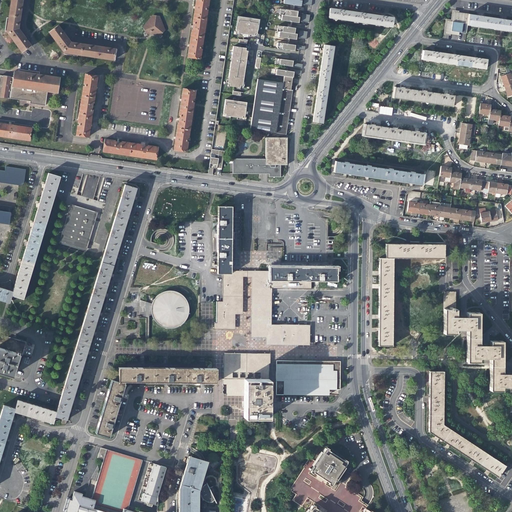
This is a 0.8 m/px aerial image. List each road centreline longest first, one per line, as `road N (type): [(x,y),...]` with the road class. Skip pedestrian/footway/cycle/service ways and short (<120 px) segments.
road 1 (residential): [(87,404),(156,176)]
road 2 (residential): [(363,370),(415,372),(425,441),(511,498)]
road 3 (unknown): [(275,194),(278,263),(337,264),(342,206)]
road 4 (residential): [(347,112),(427,123),(469,168),(511,174)]
road 5 (residential): [(314,0),(290,161),(295,175)]
road 6 (residential): [(363,370),(366,220),(357,207)]
road 7 (residential): [(357,207),(352,370)]
road 8 (residential): [(407,511),(363,370)]
road 9 (residential): [(116,446),(129,398),(207,398)]
road 10 (residential): [(43,159),(0,279)]
road 11 (residential): [(355,391),(397,511)]
road 12 (residential): [(462,231),(463,281),(511,341)]
road 13 (residential): [(12,487),(7,459),(16,427),(24,422),(77,436)]
road 14 (residential): [(489,91),(491,52),(407,38)]
